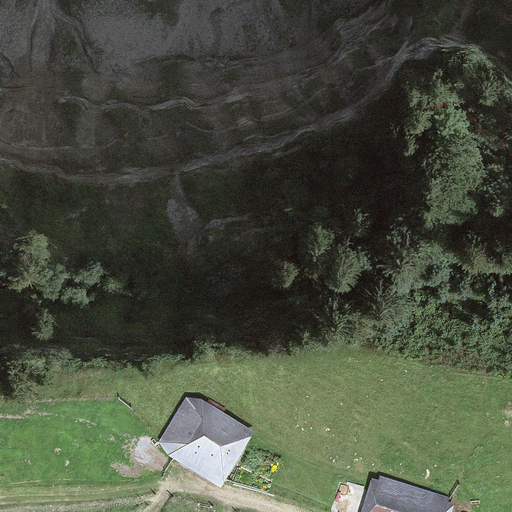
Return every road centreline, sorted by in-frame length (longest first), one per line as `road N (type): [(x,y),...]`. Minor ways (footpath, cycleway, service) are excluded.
road 1 (track): [(0,424),(167,487)]
road 2 (track): [(0,497),(167,487)]
